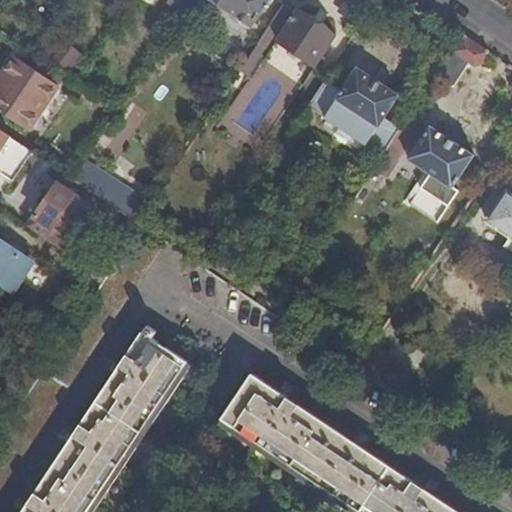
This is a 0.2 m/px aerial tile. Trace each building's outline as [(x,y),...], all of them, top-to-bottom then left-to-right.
[(192,0),(171,0),(168,5),(182,15),(192,0)] [(206,6),(196,0),(192,0),(182,15),(189,19),(195,23),(206,6)] [(270,0),(210,0),(253,28),(270,0)] [(297,12),(285,4),(265,34),(275,41),(316,67),(337,36),(299,10),(297,12)] [(189,19),(182,15),(169,35),(176,40),(178,36),(189,19)] [(14,28),(0,17),(0,28),(9,35),(14,28)] [(275,41),(265,34),(238,75),(229,89),(239,95),(275,41)] [(488,52),(464,35),(449,56),(467,68),(479,65),(488,52)] [(74,71),(89,56),(77,45),(63,60),(74,71)] [(57,86),(15,56),(0,77),(0,112),(27,131),(57,86)] [(343,90),(325,78),(307,106),(348,133),(384,157),(391,146),(402,129),(384,118),(399,96),(358,69),(343,90)] [(100,144),(122,152),(129,133),(108,125),(100,144)] [(402,154),(416,134),(404,126),(402,129),(391,146),(402,154)] [(474,156),(430,127),(408,160),(452,189),(474,156)] [(0,174),(12,183),(33,153),(0,131),(0,174)] [(391,146),(384,157),(366,184),(373,190),(381,177),(383,178),(387,177),(402,154),(391,146)] [(140,225),(149,212),(104,181),(81,166),(72,180),(140,225)] [(40,236),(67,253),(96,210),(57,184),(34,219),(46,227),(40,236)] [(373,190),(366,184),(353,204),(360,209),(373,190)] [(511,193),(508,190),(487,222),(511,238),(511,193)] [(116,319),(166,243),(142,226),(106,280),(70,334),(45,372),(23,405),(0,439),(0,491),(59,403),(116,319)] [(0,241),(0,286),(13,295),(34,264),(0,241)] [(154,339),(158,333),(149,327),(144,334),(143,333),(22,511),(89,511),(189,363),(167,348),(166,349),(159,344),(159,343),(154,339)] [(413,374),(374,348),(362,366),(359,372),(409,405),(415,396),(404,389),(413,374)] [(359,372),(362,366),(358,363),(354,369),(359,372)] [(11,397),(23,405),(45,372),(33,364),(11,397)] [(252,376),(251,376),(240,392),(241,393),(237,400),(235,400),(222,420),(300,472),(361,511),(460,511),(440,499),(358,444),(253,375),(252,376)]
